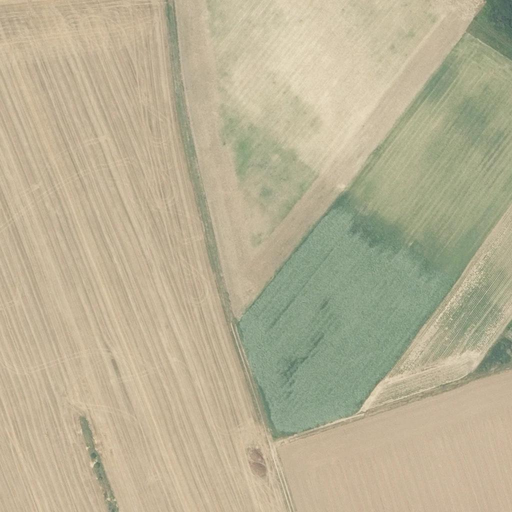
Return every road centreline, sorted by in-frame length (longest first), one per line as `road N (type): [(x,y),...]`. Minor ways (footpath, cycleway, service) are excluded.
road 1 (track): [(289,511),(231,330),(168,0)]
road 2 (track): [(270,449),(511,374)]
